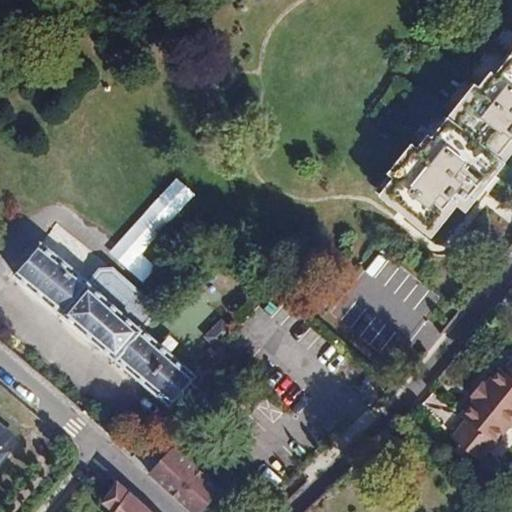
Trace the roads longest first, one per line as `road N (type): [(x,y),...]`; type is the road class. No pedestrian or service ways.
road 1 (residential): [(291,511),(394,406),(511,262)]
road 2 (residential): [(0,361),(97,447)]
